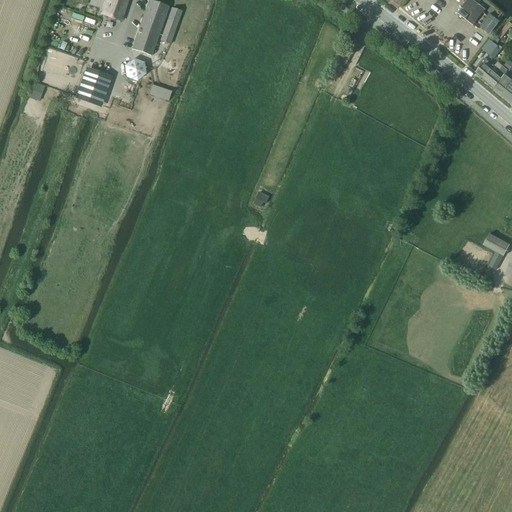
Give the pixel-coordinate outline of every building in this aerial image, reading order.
[(106,0),(101,15),(120,22),(127,0),(106,0)] [(131,49),(151,56),(168,7),(148,0),(131,49)] [(467,0),(457,13),(473,26),(485,10),(472,0),(467,0)] [(159,41),(170,45),(181,12),(171,8),(159,41)] [(489,14),(480,27),(490,34),(500,22),(489,14)] [(511,24),(509,22),(498,36),(502,39),(511,25),(511,24)] [(349,42),(340,60),(347,64),(357,44),(352,41),(350,40),(349,42)] [(489,41),(482,51),(494,59),(502,48),(499,46),(498,47),(489,41)] [(133,59),(124,67),(126,78),(137,82),(146,75),(144,64),(133,59)] [(480,68),(476,73),(484,79),(494,66),(487,60),(485,59),(484,59),(482,61),(477,66),(480,68)] [(484,79),(494,89),(505,74),(508,71),(503,67),(501,69),(496,64),(494,66),(484,79)] [(494,89),(502,95),(511,81),(511,77),(510,78),(505,74),(494,89)] [(511,81),(502,95),(511,102),(511,81)] [(149,94),(149,95),(168,102),(171,92),(152,86),(149,94)] [(31,90),(28,97),(39,101),(42,94),(31,90)] [(260,192),(254,204),(261,207),(263,202),(266,203),(269,197),(260,192)] [(489,234),(483,245),(496,252),(496,253),(489,266),(497,270),(510,245),(497,239),(491,235),(489,234)]
